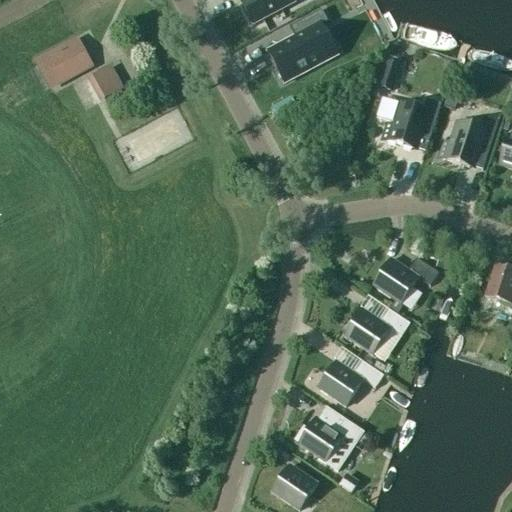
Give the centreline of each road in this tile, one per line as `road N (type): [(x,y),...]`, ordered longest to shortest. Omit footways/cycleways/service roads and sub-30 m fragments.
road 1 (residential): [(230,511),(292,295),(299,217)]
road 2 (residential): [(299,217),(182,0)]
road 3 (residential): [(511,242),(396,208),(299,217)]
